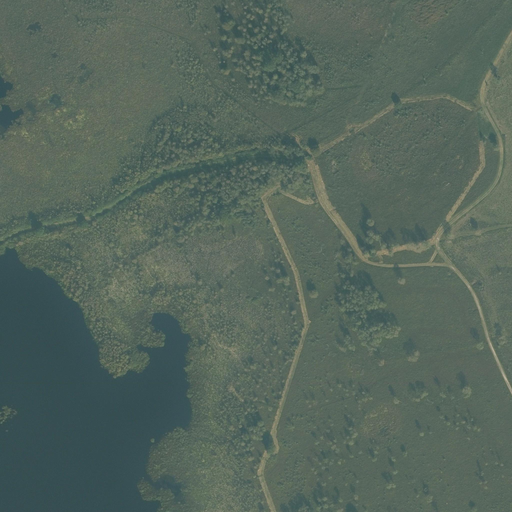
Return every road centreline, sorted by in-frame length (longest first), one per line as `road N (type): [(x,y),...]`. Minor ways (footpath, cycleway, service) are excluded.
road 1 (track): [(0,241),(86,219),(175,171),(286,154),(312,166),(323,205),(368,262),(452,266)]
road 2 (track): [(452,266),(437,245),(440,232),(498,177),(499,136),(478,93),(511,32)]
road 3 (track): [(452,266),(480,307),(511,391)]
